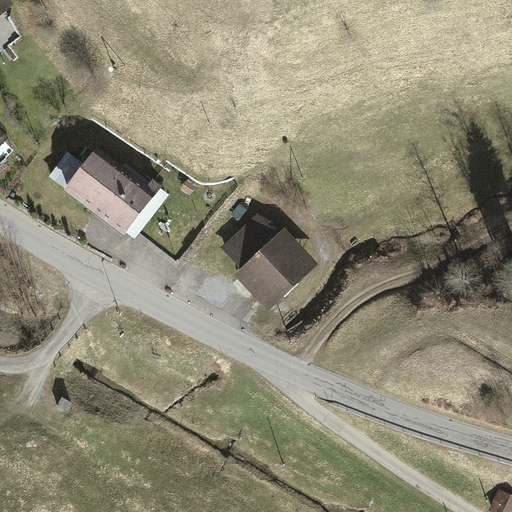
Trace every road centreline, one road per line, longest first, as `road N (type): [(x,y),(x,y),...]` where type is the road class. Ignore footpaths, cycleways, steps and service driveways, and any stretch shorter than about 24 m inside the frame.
road 1 (track): [(511,235),(350,303),(294,375)]
road 2 (tertiary): [(294,375),(511,451)]
road 3 (tertiary): [(97,273),(294,375)]
road 4 (residential): [(294,375),(306,406),(458,511)]
road 5 (unclassified): [(0,365),(37,364),(61,341),(97,273)]
